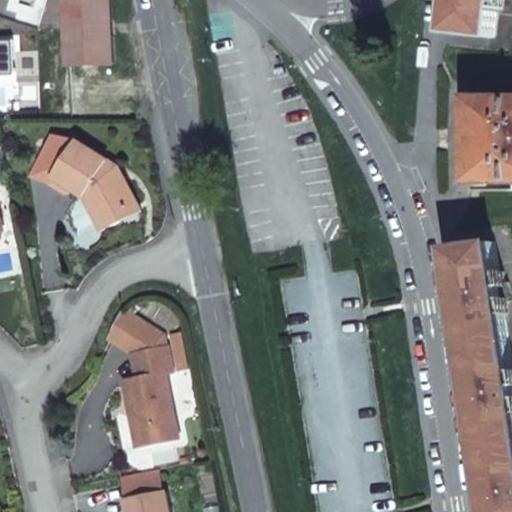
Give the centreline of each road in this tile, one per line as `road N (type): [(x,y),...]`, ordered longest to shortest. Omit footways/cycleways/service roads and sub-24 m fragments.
road 1 (residential): [(267,0),(347,97),(387,161),(417,240),(459,511)]
road 2 (secondary): [(203,249),(258,511)]
road 3 (secondary): [(156,0),(203,249)]
road 4 (residential): [(203,249),(132,267),(104,290),(81,344),(57,371),(25,387)]
road 5 (residential): [(25,387),(50,511)]
